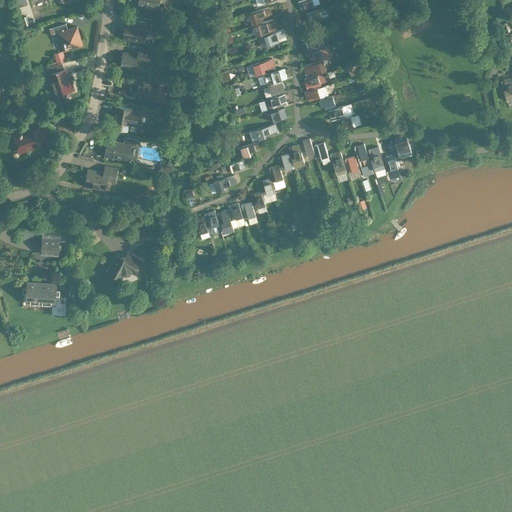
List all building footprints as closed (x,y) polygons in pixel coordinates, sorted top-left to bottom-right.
[(138,0),(137,6),(144,7),(143,12),(151,14),(152,9),(157,9),(158,0),(138,0)] [(205,2),(197,0),(193,0),(191,13),(203,16),(205,2)] [(268,7),(249,13),(252,21),(262,18),(261,16),(270,14),(268,7)] [(328,16),(328,14),(325,7),(306,13),(308,20),(322,16),(323,18),(328,16)] [(153,32),(155,20),(134,16),(133,23),(126,21),(122,42),(123,37),(144,41),(146,31),(153,32)] [(253,25),(256,34),(278,27),(274,18),(253,25)] [(64,50),(82,44),(77,25),(67,28),(65,23),(52,27),(54,33),(58,31),(64,50)] [(286,39),(283,28),(264,34),(268,45),(286,39)] [(224,35),(227,43),(233,41),(230,33),(224,35)] [(301,39),(304,49),(324,43),(320,33),(301,39)] [(227,47),(230,54),(238,51),(236,44),(227,47)] [(328,44),(321,46),(308,51),(311,60),(331,54),(328,44)] [(148,62),(151,50),(138,47),(137,54),(123,51),(120,66),(139,70),(141,61),(148,62)] [(62,50),(53,53),(56,64),(65,61),(62,50)] [(272,58),(253,63),(256,73),(266,70),(265,67),(274,64),(272,58)] [(323,59),(316,61),(312,63),(303,65),(306,75),(326,69),(323,59)] [(266,82),(275,79),(275,80),(287,77),(284,67),(263,73),(266,82)] [(74,89),(70,79),(68,80),(64,68),(45,74),(48,82),(51,81),(56,95),(57,95),(58,100),(57,100),(57,101),(70,97),(70,96),(68,97),(67,93),(68,92),(68,91),(74,89)] [(220,71),(222,80),(230,78),(228,69),(220,71)] [(321,85),(317,74),(304,78),(307,89),(321,85)] [(507,101),(511,99),(511,77),(501,81),(507,101)] [(155,101),(159,81),(142,78),(141,84),(133,83),(132,89),(137,90),(135,97),(155,101)] [(282,81),(269,85),(271,92),(284,88),(282,81)] [(306,98),(319,94),(317,87),(304,91),(306,98)] [(270,98),(273,108),(287,104),(283,94),(270,98)] [(321,106),(334,102),(332,95),(319,100),(321,106)] [(132,108),(116,105),(114,114),(115,114),(114,119),(113,119),(112,126),(119,128),(120,129),(122,129),(124,129),(127,129),(129,122),(135,124),(138,110),(131,109),(132,108)] [(330,116),(344,112),(342,105),(328,110),(330,116)] [(235,108),(236,114),(245,111),(243,106),(235,108)] [(278,119),(286,116),(283,107),(270,111),(272,118),(278,116),(278,119)] [(339,127),(352,123),(350,116),(337,120),(339,127)] [(256,129),(258,135),(259,138),(278,132),(275,123),(256,129)] [(33,146),(47,141),(42,126),(20,133),(20,131),(13,133),(21,157),(35,152),(33,146)] [(223,144),(231,140),(229,135),(221,139),(223,144)] [(401,135),(394,137),(399,155),(411,151),(407,137),(402,138),(401,135)] [(135,145),(137,138),(124,136),(123,142),(107,139),(104,155),(128,160),(131,144),(135,145)] [(309,138),(299,141),(306,162),(316,159),(309,138)] [(260,140),(241,146),(244,156),(251,154),(251,151),(262,147),(260,140)] [(324,142),(314,145),(317,154),(320,153),(321,158),(329,156),(324,142)] [(294,157),(292,158),(295,167),(305,164),(299,143),(291,146),(294,157)] [(362,174),(372,171),(364,143),(354,146),(362,174)] [(378,146),(368,149),(374,170),(384,167),(378,146)] [(341,150),(330,153),(337,174),(347,171),(341,150)] [(288,153),(281,155),(285,169),(292,166),(288,153)] [(389,163),(386,164),(390,177),(400,174),(393,153),(387,155),(389,163)] [(358,170),(354,155),(345,158),(349,173),(358,170)] [(225,164),(227,171),(245,166),(243,159),(225,164)] [(114,180),(117,167),(105,165),(103,172),(88,169),(85,184),(104,188),(106,178),(114,180)] [(269,167),(274,181),(283,178),(279,165),(269,167)] [(237,181),(235,174),(214,181),(217,190),(225,188),(224,185),(237,181)] [(276,191),(271,177),(262,180),(267,193),(276,191)] [(194,196),(192,189),(184,192),(186,198),(194,196)] [(251,194),(255,207),(265,205),(260,191),(251,194)] [(347,197),(349,203),(356,201),(354,194),(347,197)] [(356,200),(359,208),(366,206),(364,198),(356,200)] [(250,201),(240,204),(244,217),(247,216),(249,222),(256,220),(250,201)] [(232,226),(244,223),(238,202),(228,205),(232,218),(229,219),(232,226)] [(226,209),(219,211),(222,220),(220,221),(223,231),(232,228),(226,209)] [(213,232),(220,229),(214,210),(207,212),(213,232)] [(293,210),(286,212),(288,219),(295,217),(293,210)] [(196,219),(194,220),(196,228),(199,227),(202,238),(209,236),(203,216),(196,218),(196,219)] [(141,218),(131,225),(135,231),(127,237),(132,244),(140,237),(138,234),(148,227),(141,218)] [(120,231),(124,238),(134,231),(129,224),(120,231)] [(42,252),(57,254),(58,240),(67,240),(68,232),(57,231),(56,239),(43,238),(42,252)] [(142,260),(128,252),(126,255),(124,254),(120,255),(119,257),(116,255),(107,271),(122,280),(124,276),(125,276),(129,275),(131,273),(134,274),(142,260)] [(54,304),(55,283),(27,282),(26,302),(54,304)] [(122,306),(114,308),(116,315),(124,313),(122,306)]
